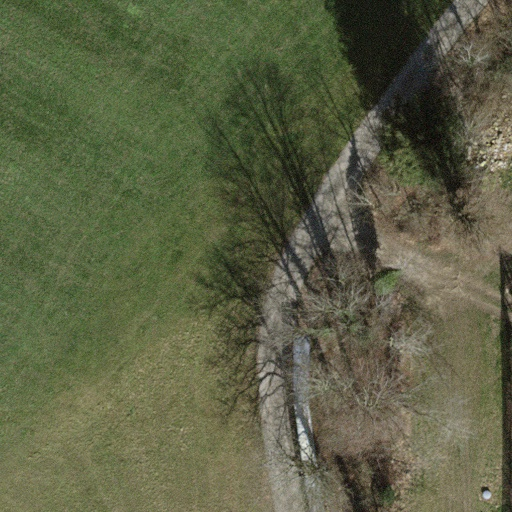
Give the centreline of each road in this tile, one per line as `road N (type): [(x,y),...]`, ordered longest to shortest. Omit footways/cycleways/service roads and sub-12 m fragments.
road 1 (residential): [(295,511),(273,331),(288,241),(343,148)]
road 2 (track): [(343,148),(473,0)]
